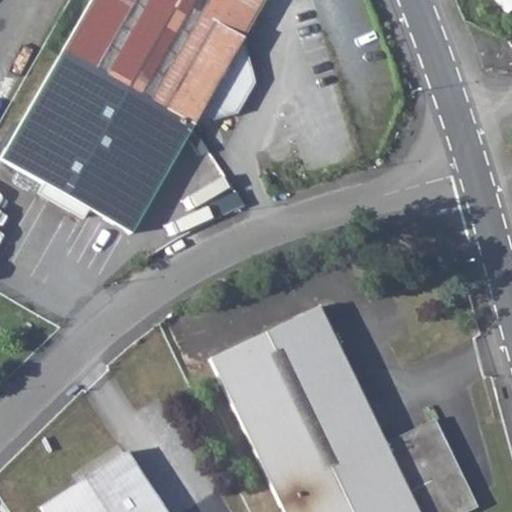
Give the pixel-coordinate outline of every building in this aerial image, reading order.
[(263,0),(89,0),(0,156),(0,159),(41,183),(87,210),(129,234),(191,126),(235,114),(253,83),(242,38),(263,0)] [(35,195),(80,220),(87,210),(41,183),(35,195)] [(316,307),(208,359),(282,511),(463,511),(475,506),(433,419),(382,444),(361,400),(351,405),(342,387),(352,382),(316,307)] [(342,387),(351,405),(361,400),(352,382),(342,387)] [(39,507),(42,511),(163,511),(123,451),(39,507)]
